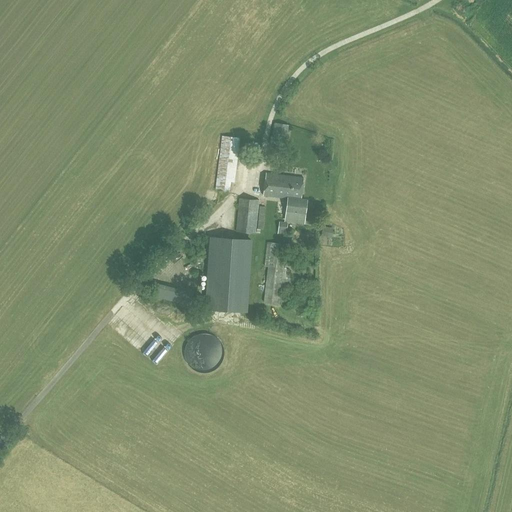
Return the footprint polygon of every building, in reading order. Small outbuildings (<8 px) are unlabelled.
[(285,146),(288,126),(275,124),(272,143),(285,146)] [(235,183),(240,139),(223,137),(216,190),(230,192),(232,182),(235,183)] [(304,221),(307,200),(301,200),(304,178),(266,173),(263,195),(288,199),(285,219),(304,221)] [(260,200),(239,199),(236,233),(256,234),(260,200)] [(287,236),(288,223),(280,222),(278,234),(287,236)] [(323,225),(322,235),(332,236),(333,226),(323,225)] [(247,312),(251,241),(212,238),(207,310),(247,312)] [(268,267),(284,270),(287,245),(271,243),(268,267)] [(264,294),(284,295),(284,270),(266,269),(264,294)] [(224,353),(224,352),(224,349),(222,345),(221,342),(219,339),(216,337),(212,334),(209,333),(205,332),(201,333),(198,333),(194,335),(191,337),(188,340),(186,343),(185,346),(184,350),(184,353),(185,358),(186,362),(188,365),(191,367),(195,370),(198,372),(202,372),(206,372),(209,372),(213,370),(217,367),(220,364),(222,361),(223,357),(224,353)]
